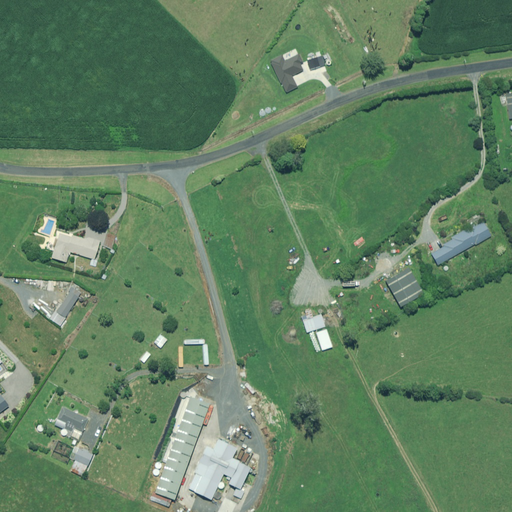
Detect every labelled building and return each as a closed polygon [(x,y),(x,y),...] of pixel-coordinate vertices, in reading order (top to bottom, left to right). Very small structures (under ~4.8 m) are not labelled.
[(315,44),(309,46),(311,53),(317,51),(315,44)] [(311,70),(326,66),(325,60),(329,59),(326,50),(317,53),(318,57),(308,60),(311,70)] [(307,72),(302,56),(285,62),(292,82),(299,79),(298,75),(307,72)] [(426,250),(415,256),(421,266),(474,238),(466,223),(423,245),(426,250)] [(93,259),(95,260),(101,241),(89,238),(88,240),(75,236),(75,234),(62,230),(53,258),(68,263),(71,252),(93,259)] [(117,236),(108,233),(104,246),(113,249),(117,236)] [(390,264),(386,257),(380,260),(385,267),(390,264)] [(95,260),(93,259),(91,265),(97,267),(99,261),(95,260)] [(391,268),(371,279),(387,306),(406,295),(391,268)] [(453,281),(441,275),(438,281),(450,287),(453,281)] [(81,293),(72,288),(55,316),(64,322),(81,293)] [(301,312),(308,333),(316,330),(323,350),(333,347),(322,314),(315,317),(311,308),(301,312)] [(165,337),(161,334),(141,360),(144,363),(165,337)] [(0,413),(10,406),(0,393),(0,391),(2,390),(0,387),(0,413)] [(185,391),(148,484),(167,492),(204,398),(185,391)] [(89,418),(63,408),(58,420),(66,423),(64,429),(70,431),(68,436),(72,437),(76,428),(84,431),(89,418)] [(200,439),(180,482),(203,493),(215,468),(224,473),(221,479),(232,484),(248,452),(210,434),(207,442),(200,439)] [(94,455),(76,447),(71,459),(76,461),(72,471),(83,476),(88,465),(89,466),(94,455)]
